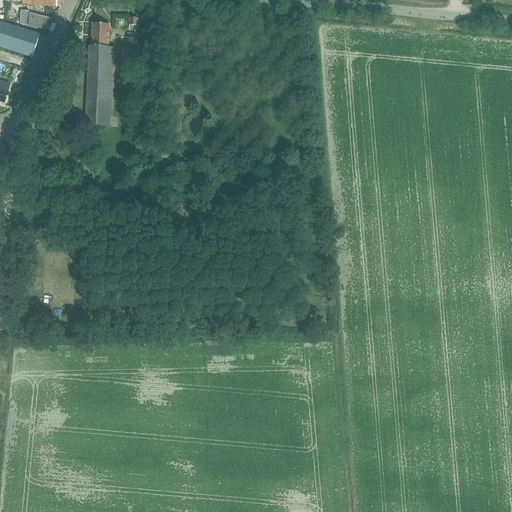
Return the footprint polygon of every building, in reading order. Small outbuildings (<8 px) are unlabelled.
[(48,31),(50,21),(51,20),(28,15),(28,11),(20,11),(19,24),(48,31)] [(138,18),(130,18),(129,26),(138,26),(138,18)] [(0,49),(31,59),(38,35),(0,23),(0,49)] [(91,47),(89,47),(86,125),(110,126),(113,48),(108,48),(109,25),(92,24),(91,47)] [(139,47),(123,46),(123,55),(139,56),(139,47)] [(0,81),(0,102),(4,104),(10,85),(0,81)]
